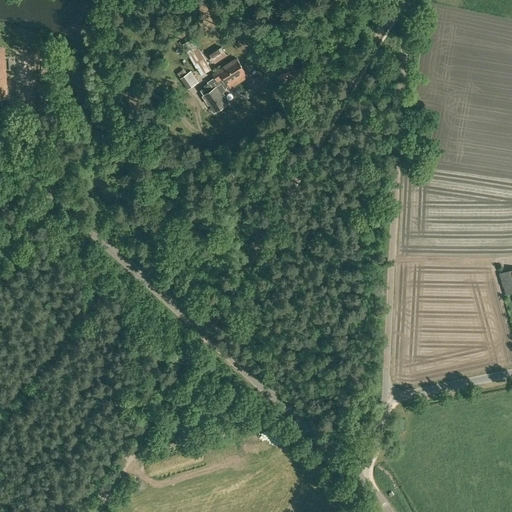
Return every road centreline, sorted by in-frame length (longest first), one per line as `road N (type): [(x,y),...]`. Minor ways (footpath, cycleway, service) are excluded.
road 1 (unclassified): [(361,480),(0,146)]
road 2 (unclassified): [(384,399),(408,0)]
road 3 (track): [(406,0),(203,335)]
road 4 (track): [(203,335),(97,511)]
road 5 (unclassified): [(384,399),(511,373)]
